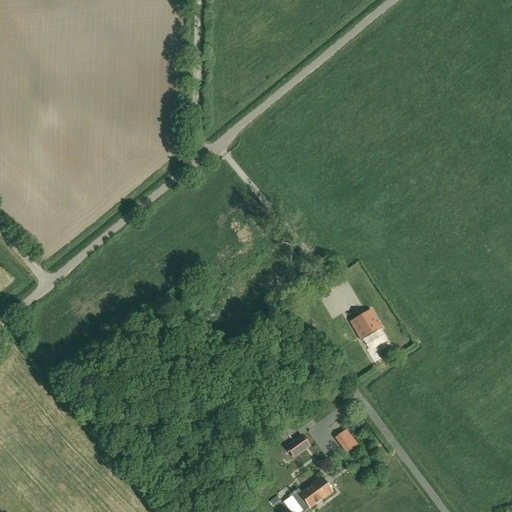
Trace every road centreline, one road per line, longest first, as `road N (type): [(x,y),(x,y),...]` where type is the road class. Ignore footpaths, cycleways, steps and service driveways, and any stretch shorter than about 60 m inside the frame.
road 1 (residential): [(205,150),(390,0)]
road 2 (residential): [(49,281),(205,150)]
road 3 (residential): [(195,0),(195,135),(205,150)]
